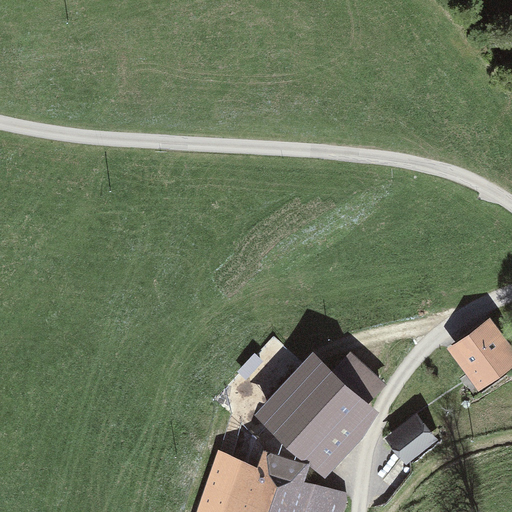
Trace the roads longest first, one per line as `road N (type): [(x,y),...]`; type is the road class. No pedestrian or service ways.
road 1 (track): [(359,511),(368,439),(406,367),(460,319),(511,293)]
road 2 (track): [(384,511),(442,457),(511,436)]
